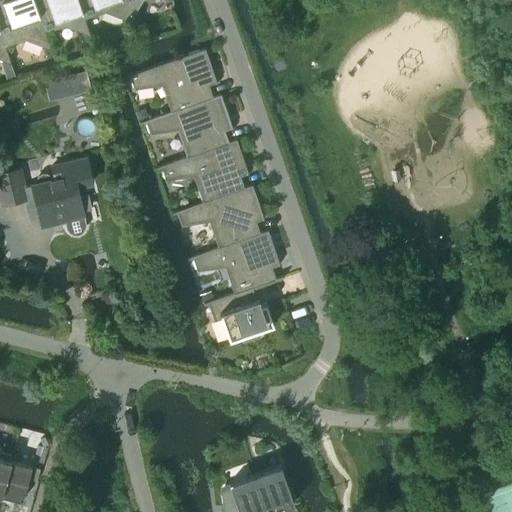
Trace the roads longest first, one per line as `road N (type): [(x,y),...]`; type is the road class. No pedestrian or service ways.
road 1 (unclassified): [(108,364),(295,396),(329,351),(330,324),(219,0)]
road 2 (unclassified): [(148,511),(108,364)]
